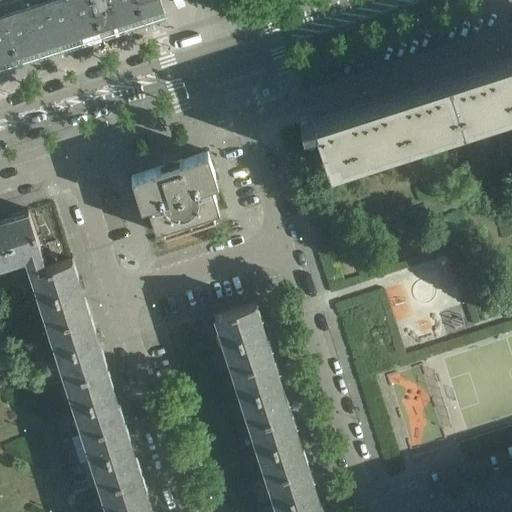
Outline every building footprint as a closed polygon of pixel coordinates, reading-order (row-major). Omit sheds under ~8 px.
[(79,35),(67,0),(0,0),(0,4),(16,55),(79,35)] [(100,28),(91,0),(67,0),(79,35),(100,28)] [(142,15),(137,0),(91,0),(100,28),(142,15)] [(164,7),(161,0),(137,0),(142,15),(162,8),(164,7)] [(0,60),(16,55),(0,4),(0,60)] [(511,60),(315,123),(328,166),(511,107),(511,60)] [(219,209),(211,183),(218,181),(208,151),(176,161),(174,160),(173,160),(171,159),(170,160),(169,160),(167,160),(166,162),(164,163),(164,164),(164,165),(131,175),(141,206),(148,204),(156,229),(162,227),(164,234),(215,218),(213,211),(219,209)] [(42,250),(29,210),(0,219),(0,263),(29,254),(41,250),(42,250)] [(46,266),(41,250),(29,254),(34,269),(46,266)] [(88,312),(80,289),(70,257),(46,266),(34,269),(31,270),(48,324),(88,312)] [(271,356),(264,333),(254,302),(214,314),(232,368),(271,356)] [(105,365),(97,342),(88,312),(48,324),(65,378),(105,365)] [(289,410),(281,386),(271,356),(232,368),(249,422),(289,410)] [(122,419),(115,397),(105,365),(65,378),(82,431),(122,419)] [(306,463),(299,441),(289,410),(249,422),(266,476),(306,463)] [(139,473),(132,451),(122,419),(82,431),(100,485),(139,473)] [(321,511),(316,495),(306,463),(266,476),(277,511),(321,511)] [(151,511),(149,504),(139,473),(100,485),(108,511),(151,511)]
